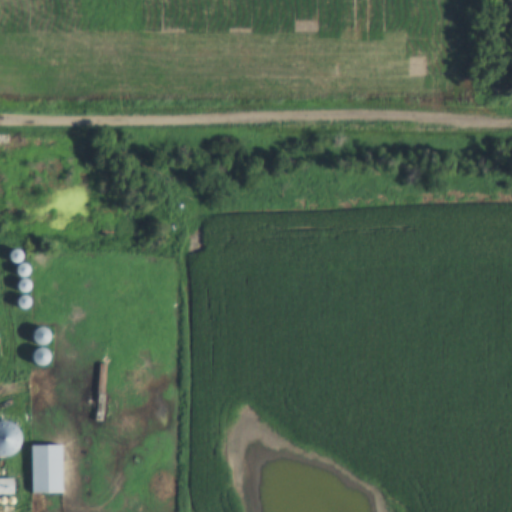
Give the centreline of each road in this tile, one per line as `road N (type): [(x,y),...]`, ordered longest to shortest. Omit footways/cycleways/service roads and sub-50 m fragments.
road 1 (track): [(0,127),(511,129)]
road 2 (track): [(504,129),(505,0)]
